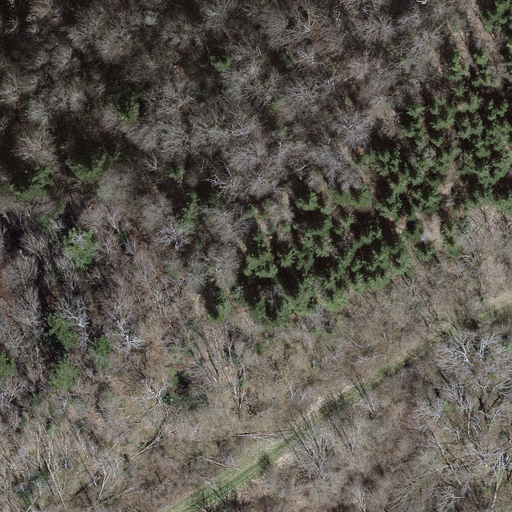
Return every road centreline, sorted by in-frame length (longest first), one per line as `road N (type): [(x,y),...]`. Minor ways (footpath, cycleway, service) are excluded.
road 1 (track): [(454,0),(429,45),(302,174),(191,307),(0,453)]
road 2 (track): [(511,296),(405,358),(185,511)]
